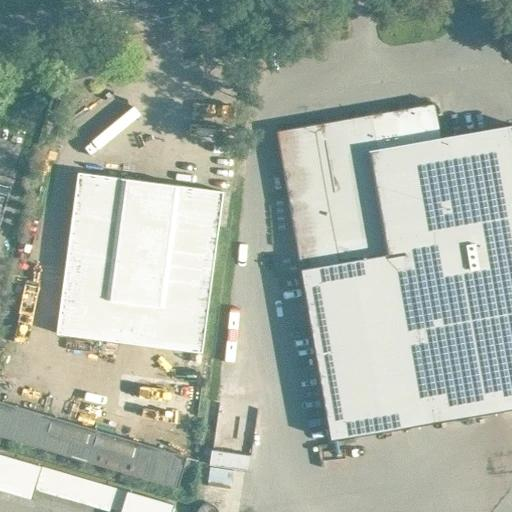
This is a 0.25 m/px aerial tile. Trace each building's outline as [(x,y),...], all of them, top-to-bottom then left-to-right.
[(511,126),(511,125),(441,138),(434,103),(277,131),(333,438),(511,406),(511,126)] [(78,173),(57,333),(202,351),(217,232),(202,230),(204,217),(219,219),(222,193),(78,173)] [(0,225),(11,187),(0,184),(0,225)] [(217,232),(219,219),(204,217),(202,230),(217,232)] [(177,401),(166,411),(177,423),(188,413),(177,401)] [(0,435),(178,488),(187,458),(0,402),(0,435)] [(113,425),(147,430),(148,420),(114,414),(113,425)] [(253,456),(213,450),(211,465),(251,470),(253,456)] [(0,452),(0,488),(32,498),(35,488),(113,511),(171,511),(174,504),(0,452)] [(359,511),(363,469),(339,467),(335,511),(332,511),(359,511)] [(390,482),(387,502),(405,504),(407,484),(390,482)]
